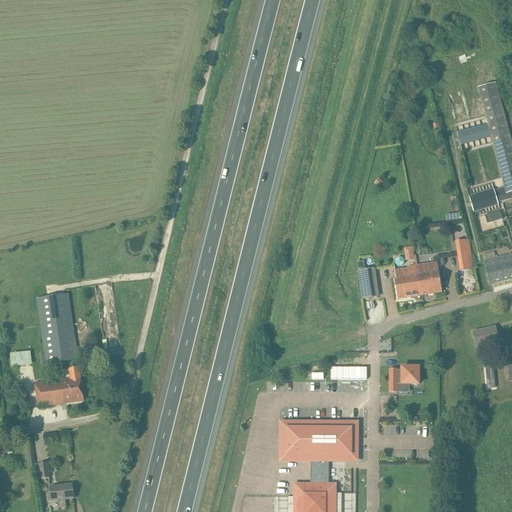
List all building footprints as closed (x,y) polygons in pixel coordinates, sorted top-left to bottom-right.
[(511,172),(511,142),(496,83),(477,88),(487,125),(457,133),(461,145),(491,137),(501,175),(511,172)] [(511,172),(501,175),(505,190),(494,193),(493,189),(469,196),(474,213),(499,205),(497,201),(510,198),(510,199),(511,198),(511,172)] [(502,219),(500,211),(485,216),(487,224),(502,219)] [(459,214),(446,216),(447,222),(460,220),(459,214)] [(472,270),(467,240),(455,242),(460,272),(472,270)] [(411,247),(404,249),(406,261),(413,260),(411,247)] [(511,254),(483,261),(489,286),(511,279),(511,254)] [(415,267),(420,296),(442,293),(440,283),(437,263),(415,267)] [(420,296),(415,267),(408,268),(408,269),(394,271),(395,278),(394,279),(396,290),(397,300),(420,296)] [(378,297),(375,269),(359,271),(363,299),(378,297)] [(68,294),(38,299),(47,365),(77,360),(68,294)] [(498,340),(495,327),(474,332),(477,346),(498,340)] [(511,380),(511,362),(503,364),(505,381),(511,380)] [(484,365),(485,389),(497,389),(495,365),(484,365)] [(84,401),(79,368),(68,369),(70,379),(35,383),(38,408),(84,401)] [(397,371),(397,370),(389,370),(389,393),(397,393),(397,385),(419,385),(419,368),(402,368),(402,371),(397,371)] [(351,424),(281,423),(281,461),(311,461),(311,485),(294,485),(294,511),(335,511),(335,485),(327,485),(327,461),(351,461),(351,424)] [(49,479),(47,463),(38,464),(34,465),(36,481),(49,479)] [(73,499),(72,485),(50,488),(52,501),(57,500),(58,509),(66,508),(65,500),(73,499)]
